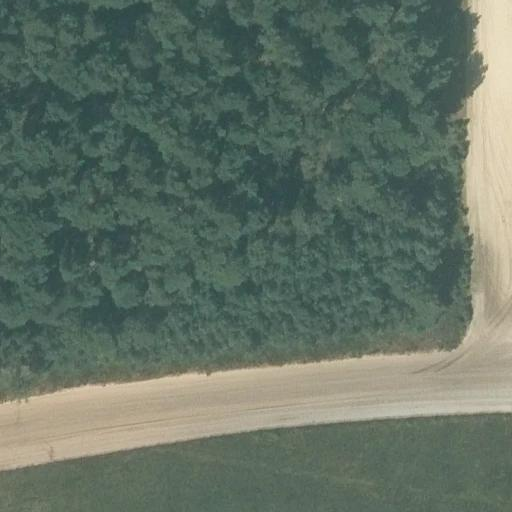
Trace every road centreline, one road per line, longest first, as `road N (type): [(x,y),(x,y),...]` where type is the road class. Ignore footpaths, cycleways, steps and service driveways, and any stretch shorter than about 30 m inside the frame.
road 1 (track): [(0,446),(141,414),(402,386),(511,383)]
road 2 (track): [(483,384),(477,0)]
